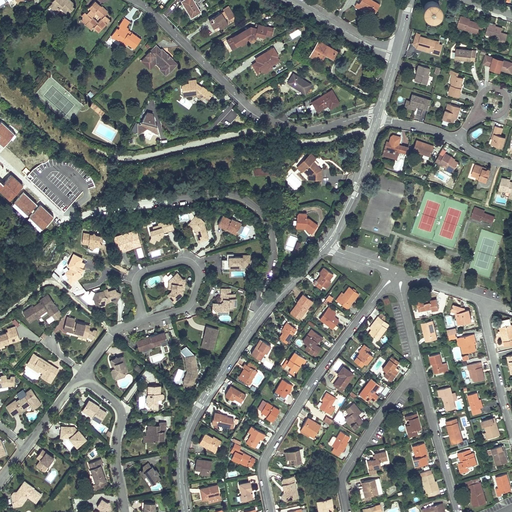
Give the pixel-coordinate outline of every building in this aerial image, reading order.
[(49,6),(57,12),(61,8),(68,14),(74,8),(72,6),(74,4),(70,0),(53,0),(52,1),(53,2),(49,6)] [(182,0),(191,17),(200,11),(197,6),(200,5),(198,2),(200,0),(182,0)] [(357,2),(354,6),(361,10),(363,6),(365,7),(369,9),(375,13),(380,5),(371,0),(360,0),(359,4),(357,2)] [(93,28),(98,32),(110,20),(105,15),(108,12),(102,6),(101,7),(95,1),(89,7),(92,9),(90,12),(89,11),(87,13),(85,12),(81,15),(83,17),(88,21),(87,23),(93,28)] [(424,12),(426,15),(429,16),(432,17),(435,17),(437,15),(439,12),(440,9),(439,6),(438,4),(435,2),(432,1),(429,2),(426,3),(425,6),(424,9),(424,12)] [(224,11),(209,20),(214,28),(219,25),(220,28),(228,24),(225,18),(228,17),(229,19),(234,16),(228,6),(223,9),(224,11)] [(481,23),(470,20),(470,19),(461,16),(457,27),(477,33),(479,28),(481,23)] [(88,21),(83,17),(81,19),(92,29),(93,28),(87,23),(88,21)] [(116,28),(111,36),(115,39),(116,38),(117,36),(123,40),(121,42),(126,45),(128,43),(134,48),(141,39),(132,32),(130,35),(128,33),(129,32),(127,31),(128,30),(128,29),(126,27),(129,22),(124,18),(119,25),(120,26),(118,29),(116,28)] [(274,28),(256,24),(255,28),(250,27),(249,31),(246,33),(244,30),(240,33),(240,34),(237,36),(236,35),(227,41),(232,49),(237,46),(237,45),(240,44),(241,45),(249,40),(250,40),(250,41),(251,41),(252,41),(253,41),(254,41),(254,40),(255,40),(255,39),(262,41),(263,36),(265,36),(266,34),(272,36),(274,28)] [(486,34),(499,38),(499,40),(505,42),(508,34),(501,32),(503,28),(496,26),(489,24),(486,34)] [(292,39),(302,34),(299,29),(289,34),(292,39)] [(416,48),(439,55),(442,45),(435,42),(435,41),(420,36),(416,48)] [(333,59),(337,51),(318,40),(309,56),(320,62),(324,56),(328,58),(329,57),(333,59)] [(167,54),(162,49),(161,49),(156,45),(150,51),(146,56),(142,61),(148,67),(153,62),(155,64),(156,63),(158,61),(163,66),(161,67),(160,69),(166,75),(169,71),(169,72),(177,64),(172,59),(172,58),(167,54)] [(278,56),(273,48),(257,57),(259,60),(257,61),(252,64),(257,73),(262,70),(270,66),(279,60),(276,56),(278,56)] [(475,61),(476,50),(456,48),(455,59),(475,61)] [(484,63),(492,65),(494,57),(495,56),(491,55),(490,59),(485,57),(484,63)] [(511,73),(511,71),(511,62),(494,57),(492,65),(491,68),(500,71),(501,70),(511,73)] [(430,68),(418,65),(416,72),(417,73),(419,73),(416,81),(426,84),(429,76),(427,75),(430,68)] [(448,94),(459,97),(462,88),(461,88),(462,85),(464,78),(457,76),(459,73),(451,70),(450,74),(452,75),(454,75),(452,83),(448,94)] [(305,94),(311,84),(293,74),(288,83),(305,94)] [(196,82),(196,80),(188,80),(189,83),(181,84),(183,95),(189,94),(196,94),(201,97),(202,96),(208,100),(212,94),(202,86),(200,89),(197,86),(196,82)] [(330,108),(338,103),(331,91),(322,96),(322,97),(313,102),(312,101),(305,106),(309,112),(316,108),(318,111),(328,104),(330,108)] [(196,94),(189,94),(183,95),(183,97),(196,95),(206,103),(208,100),(202,96),(201,97),(196,94)] [(427,98),(412,94),(409,104),(416,106),(424,108),(427,98)] [(94,103),(91,107),(97,112),(100,108),(94,103)] [(448,103),(444,118),(450,120),(454,122),(455,118),(456,116),(457,117),(458,117),(461,107),(448,103)] [(146,130),(159,136),(152,114),(146,112),(139,125),(135,122),(130,131),(136,134),(136,136),(146,130)] [(0,147),(1,148),(14,134),(0,121),(0,147)] [(40,129),(49,134),(52,128),(44,123),(40,129)] [(491,144),(503,148),(506,137),(501,136),(503,128),(495,126),(493,133),(495,133),(493,139),(491,144)] [(433,146),(416,140),(413,150),(430,156),(433,146)] [(407,153),(408,147),(386,141),(382,155),(397,159),(399,151),(407,153)] [(306,162),(309,158),(313,161),(316,158),(310,153),(304,160),(306,162)] [(444,156),(440,154),(436,161),(447,167),(454,171),(459,162),(455,160),(452,158),(452,157),(453,157),(445,153),(444,156)] [(313,161),(309,158),(306,162),(304,160),(298,165),(304,171),(308,175),(308,179),(321,179),(321,170),(313,161)] [(74,162),(69,161),(65,160),(58,160),(49,161),(50,165),(51,164),(52,167),(54,167),(58,166),(61,166),(63,166),(68,167),(71,168),(74,170),(78,173),(81,175),(83,177),(85,180),(87,183),(88,186),(89,188),(95,184),(95,185),(99,182),(93,172),(89,175),(86,172),(84,169),(81,167),(78,164),(74,162)] [(489,168),(488,169),(487,170),(483,169),(484,167),(475,164),(472,175),(477,176),(476,178),(487,182),(491,171),(491,170),(491,169),(490,169),(490,168),(489,168)] [(41,213),(40,211),(44,207),(25,189),(22,186),(10,175),(3,184),(0,181),(0,193),(8,201),(9,200),(12,203),(11,203),(30,221),(34,217),(36,217),(38,217),(40,216),(41,215),(41,213)] [(511,196),(511,183),(510,183),(510,181),(510,179),(502,177),(499,189),(505,191),(511,192),(511,196)] [(52,199),(64,210),(85,188),(77,181),(63,196),(59,192),(52,199)] [(476,216),(475,214),(477,208),(475,207),(472,217),(481,220),(482,218),(476,216)] [(484,213),(484,211),(477,208),(475,214),(476,216),(482,218),(493,222),(494,221),(494,218),(495,217),(484,213)] [(318,225),(309,218),(306,218),(307,214),(299,213),(297,215),(297,217),(299,218),(298,225),(304,226),(305,226),(304,228),(312,233),(318,225)] [(195,229),(199,241),(208,238),(204,223),(205,222),(200,218),(197,215),(190,222),(196,227),(196,229),(195,229)] [(227,227),(237,232),(241,223),(232,218),(231,219),(226,217),(223,215),(218,224),(226,229),(227,227)] [(304,226),(298,225),(299,218),(297,217),(296,227),(304,228),(305,226),(304,226)] [(42,225),(49,233),(57,226),(49,218),(42,225)] [(167,230),(174,228),(171,218),(160,221),(161,223),(158,224),(159,225),(153,227),(154,229),(150,231),(151,237),(153,236),(156,238),(159,239),(160,236),(160,233),(164,232),(164,231),(167,230)] [(114,237),(117,247),(139,241),(136,230),(125,233),(114,237)] [(92,234),(83,233),(82,242),(90,243),(90,246),(93,246),(96,244),(99,245),(102,242),(100,240),(100,235),(95,234),(94,232),(92,234)] [(117,247),(119,251),(140,244),(139,241),(117,247)] [(82,268),(85,263),(81,261),(82,258),(74,254),(68,265),(70,266),(69,269),(65,272),(69,278),(70,277),(75,278),(76,278),(82,274),(80,273),(81,271),(82,268)] [(228,258),(228,260),(221,260),(221,269),(238,269),(238,268),(242,268),(242,267),(250,267),(250,255),(241,255),(241,258),(228,258)] [(333,274),(324,267),(319,273),(321,275),(322,275),(320,277),(320,276),(317,281),(316,280),(313,283),(320,288),(322,285),(326,288),(331,282),(329,280),(333,274)] [(168,294),(174,301),(182,294),(182,290),(181,290),(181,288),(182,284),(184,285),(185,279),(182,278),(177,273),(169,280),(172,283),(172,287),(171,291),(168,294)] [(359,294),(349,286),(338,302),(347,309),(351,305),(350,304),(353,299),(354,300),(359,294)] [(112,299),(116,302),(121,293),(116,291),(115,289),(108,291),(108,292),(104,292),(103,290),(95,292),(93,298),(99,301),(103,300),(104,302),(112,299)] [(234,298),(235,293),(230,293),(221,293),(221,298),(223,298),(223,301),(222,301),(221,302),(215,302),(215,308),(217,310),(223,311),(223,309),(229,309),(233,309),(233,306),(235,306),(236,298),(234,298)] [(301,317),(313,301),(303,294),(297,302),(298,303),(300,304),(299,305),(298,304),(293,311),(301,317)] [(52,313),(58,309),(48,295),(40,300),(41,301),(33,307),(33,305),(23,312),(30,321),(36,317),(35,315),(38,313),(39,315),(43,312),(46,309),(49,308),(52,313)] [(419,306),(420,310),(432,308),(432,310),(439,309),(437,299),(430,301),(431,302),(429,302),(428,296),(417,299),(418,306),(419,306)] [(215,302),(213,302),(213,309),(216,313),(228,313),(229,309),(223,309),(223,311),(217,310),(215,308),(215,302)] [(469,310),(465,311),(464,308),(463,309),(461,310),(460,307),(453,305),(452,311),(456,312),(457,319),(461,318),(462,323),(471,321),(469,310)] [(332,317),(335,312),(329,307),(322,316),(320,318),(320,319),(332,329),(338,321),(333,318),(332,317)] [(74,321),(75,317),(67,315),(65,324),(68,325),(67,330),(74,331),(75,330),(79,331),(82,332),(82,333),(86,335),(87,335),(89,336),(93,338),(97,330),(94,329),(93,329),(93,330),(92,331),(89,328),(90,325),(74,321)] [(369,333),(377,340),(389,324),(378,316),(375,320),(377,321),(372,329),(369,333)] [(37,320),(27,327),(39,336),(44,330),(37,320)] [(422,323),(426,341),(437,339),(432,320),(422,323)] [(286,343),(294,332),(292,331),(292,328),(293,328),(294,327),(287,322),(284,326),(286,328),(283,333),(279,338),(286,343)] [(502,335),(503,342),(504,342),(505,346),(511,344),(511,330),(511,329),(511,324),(500,327),(501,331),(502,335)] [(14,326),(7,328),(8,332),(0,334),(0,345),(1,345),(1,344),(4,343),(8,342),(9,343),(16,340),(14,335),(17,334),(14,326)] [(201,346),(209,348),(211,341),(214,342),(218,329),(206,326),(204,335),(205,335),(204,339),(203,338),(201,346)] [(323,338),(315,332),(314,333),(311,330),(303,341),(307,345),(310,346),(307,350),(315,356),(318,352),(317,351),(320,347),(315,343),(316,342),(317,343),(319,340),(321,341),(323,338)] [(158,333),(138,338),(141,348),(161,343),(160,341),(166,340),(164,333),(158,334),(158,333)] [(473,340),(472,339),(475,338),(474,334),(459,337),(461,346),(463,353),(476,350),(475,344),(474,340),(473,340)] [(166,340),(160,341),(161,343),(141,348),(138,338),(135,339),(138,349),(138,350),(167,342),(166,340)] [(251,354),(260,360),(264,355),(265,352),(266,353),(271,346),(263,341),(258,348),(256,347),(251,354)] [(370,349),(364,344),(362,347),(362,348),(363,349),(360,353),(354,360),(361,366),(364,363),(366,364),(373,356),(368,352),(370,349)] [(304,363),(306,360),(295,352),(289,361),(284,367),(294,374),(298,368),(297,367),(298,365),(299,365),(302,362),(304,363)] [(41,376),(51,381),(59,369),(47,361),(46,363),(39,359),(40,357),(34,353),(27,364),(33,368),(34,366),(39,369),(44,372),(41,376)] [(440,353),(430,356),(431,364),(433,364),(434,365),(433,365),(435,373),(443,371),(444,373),(448,372),(446,363),(442,364),(440,353)] [(192,384),(197,372),(195,355),(184,356),(187,371),(188,371),(187,373),(186,372),(183,380),(184,381),(191,384),(192,384)] [(127,371),(123,356),(118,358),(116,357),(115,359),(110,360),(112,365),(114,365),(115,364),(116,368),(115,368),(113,369),(112,371),(113,374),(118,373),(119,378),(124,376),(124,375),(126,372),(127,371)] [(384,376),(391,381),(398,371),(395,370),(394,368),(395,367),(399,361),(392,356),(383,369),(387,372),(384,376)] [(485,379),(481,362),(467,365),(469,370),(470,370),(472,369),(473,377),(474,381),(485,379)] [(257,371),(251,367),(247,364),(245,363),(243,367),(244,368),(245,369),(240,377),(250,384),(252,380),(251,380),(257,371)] [(354,374),(343,366),(338,374),(337,373),(331,382),(339,388),(341,385),(344,387),(354,374)] [(0,376),(0,385),(2,385),(3,387),(7,386),(8,385),(10,385),(14,386),(14,377),(11,377),(11,378),(10,378),(10,379),(10,380),(6,379),(5,375),(0,376)] [(291,388),(292,385),(283,379),(275,391),(285,396),(291,388)] [(380,385),(371,379),(359,395),(368,401),(370,398),(374,401),(378,396),(374,393),(380,385)] [(160,394),(160,386),(148,386),(148,394),(149,394),(149,395),(146,398),(146,403),(150,406),(153,406),(153,407),(154,408),(158,408),(158,400),(162,400),(164,398),(164,396),(162,394),(160,394)] [(246,395),(231,386),(225,395),(232,400),(234,397),(235,398),(241,403),(246,395)] [(447,410),(455,408),(454,400),(452,393),(451,386),(438,389),(440,396),(443,395),(447,410)] [(291,388),(285,396),(275,391),(273,394),(284,401),(292,389),(291,388)] [(35,407),(41,403),(31,389),(23,395),(24,396),(17,401),(16,400),(7,406),(13,416),(19,411),(18,410),(21,408),(22,409),(26,406),(29,404),(32,402),(35,407)] [(335,398),(326,392),(322,399),(324,401),(324,402),(323,402),(319,408),(330,414),(335,407),(331,405),(335,398)] [(479,400),(477,392),(468,395),(474,414),(481,412),(480,408),(481,407),(479,400)] [(87,413),(86,406),(88,405),(91,401),(89,399),(82,410),(87,413)] [(264,400),(258,408),(262,410),(267,402),(264,400)] [(99,408),(97,406),(96,404),(91,401),(88,405),(86,406),(87,413),(90,413),(94,415),(93,417),(92,418),(100,423),(107,412),(99,408)] [(273,421),(280,410),(267,402),(262,410),(258,408),(255,414),(264,420),(266,417),(273,421)] [(360,411),(354,403),(345,409),(350,415),(345,419),(350,426),(351,425),(354,429),(361,422),(359,419),(360,418),(357,415),(356,414),(360,411)] [(227,417),(221,415),(221,414),(215,412),(213,419),(213,418),(211,423),(231,428),(233,423),(234,423),(236,424),(237,419),(227,417)] [(416,430),(421,428),(416,413),(405,416),(406,420),(409,419),(410,422),(411,424),(408,425),(406,425),(409,436),(417,434),(416,430)] [(497,422),(495,417),(482,421),(483,426),(485,425),(487,432),(489,438),(498,435),(495,423),(497,422)] [(321,426),(308,418),(302,427),(311,433),(310,435),(314,437),(321,426)] [(456,418),(446,421),(450,434),(452,433),(454,443),(463,440),(462,438),(460,432),(456,418)] [(159,428),(156,428),(156,425),(148,425),(148,429),(147,429),(147,435),(148,435),(148,441),(155,441),(155,439),(164,440),(164,432),(166,432),(166,423),(159,422),(159,425),(159,428)] [(262,439),(265,434),(251,425),(248,430),(252,433),(246,442),(255,447),(258,441),(257,440),(259,437),(260,438),(262,439)] [(73,427),(69,426),(68,429),(65,428),(66,426),(61,426),(61,431),(66,432),(65,437),(69,438),(73,442),(75,440),(79,445),(86,439),(79,430),(78,431),(77,431),(73,427)] [(243,440),(246,442),(252,433),(248,430),(243,440)] [(341,431),(332,445),(342,452),(345,448),(344,447),(347,442),(350,437),(341,431)] [(205,433),(199,443),(207,448),(207,447),(209,444),(210,445),(210,446),(216,450),(222,441),(213,436),(213,437),(205,433)] [(231,458),(239,462),(240,460),(248,465),(252,457),(243,453),(239,450),(241,446),(235,443),(232,449),(235,451),(233,455),(231,458)] [(426,452),(424,443),(413,446),(416,458),(414,458),(416,466),(428,462),(427,459),(425,455),(424,455),(424,453),(426,452)] [(502,445),(490,449),(491,453),(493,453),(496,465),(508,461),(506,455),(505,455),(502,445)] [(54,458),(42,449),(38,454),(42,457),(40,460),(42,461),(38,466),(44,471),(54,458)] [(301,462),(299,449),(287,451),(289,459),(290,464),(301,462)] [(477,463),(473,452),(470,453),(469,454),(468,450),(458,453),(459,457),(460,457),(461,456),(462,460),(464,460),(464,461),(461,462),(459,463),(460,468),(469,466),(468,464),(471,463),(472,465),(477,463)] [(367,461),(369,469),(381,466),(380,461),(388,459),(386,451),(374,454),(375,456),(376,459),(374,460),(367,461)] [(106,480),(101,465),(103,465),(101,458),(89,463),(96,483),(98,488),(106,485),(105,480),(106,480)] [(212,461),(197,459),(195,467),(201,468),(200,470),(200,473),(210,475),(212,461)] [(155,470),(152,467),(151,468),(148,463),(142,467),(143,469),(139,471),(142,474),(144,473),(147,476),(152,484),(160,479),(158,475),(159,474),(156,469),(155,470)] [(434,481),(432,473),(422,476),(427,493),(428,492),(429,496),(439,493),(438,489),(437,489),(434,481)] [(509,482),(506,474),(496,477),(499,487),(496,488),(498,496),(502,495),(501,493),(510,490),(508,482),(509,482)] [(296,483),(294,476),(284,477),(282,480),(283,487),(286,486),(286,489),(284,492),(281,496),(286,500),(293,498),(292,491),(295,491),(294,483),(296,483)] [(374,479),(363,482),(365,488),(363,488),(361,489),(359,491),(361,498),(367,496),(378,494),(374,479)] [(36,502),(42,495),(33,489),(34,488),(25,481),(19,489),(20,490),(18,492),(17,491),(14,492),(15,498),(12,501),(13,506),(21,505),(21,502),(23,498),(25,500),(28,496),(36,502)] [(480,481),(479,482),(466,486),(467,491),(469,490),(470,494),(471,494),(473,501),(472,501),(474,506),(486,503),(481,488),(482,488),(480,481)] [(251,482),(240,484),(242,495),(243,500),(252,499),(250,492),(249,492),(249,491),(252,490),(251,482)] [(217,485),(200,488),(202,499),(208,498),(208,502),(220,500),(220,499),(222,499),(221,495),(220,496),(217,485)] [(332,506),(331,498),(317,501),(319,511),(328,511),(328,507),(332,506)] [(111,510),(110,502),(107,502),(102,499),(97,507),(100,509),(100,510),(98,511),(108,511),(109,510),(110,510),(111,510)] [(154,511),(155,503),(145,502),(144,509),(144,511),(154,511)] [(443,511),(441,503),(422,508),(422,509),(423,511),(443,511)]
